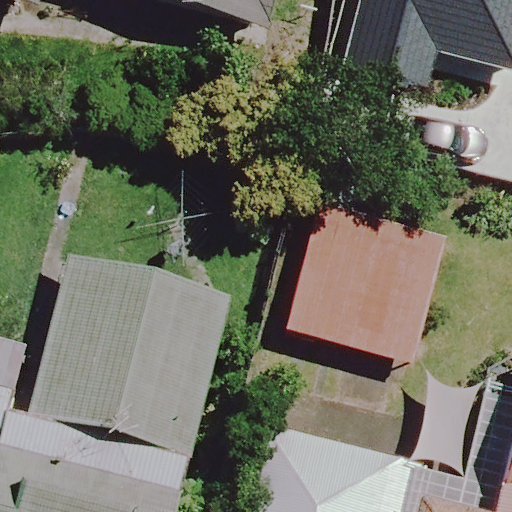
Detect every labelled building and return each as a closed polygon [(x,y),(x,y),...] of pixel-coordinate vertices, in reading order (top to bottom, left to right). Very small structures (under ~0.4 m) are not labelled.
[(279,0),(0,0),(0,24),(23,31),(31,0),(47,0),(265,55),(279,0)] [(429,251),(301,223),(272,351),(400,380),(429,251)] [(0,511),(168,511),(220,316),(49,272),(26,364),(0,357),(0,511)] [(511,511),(511,398),(504,397),(475,511),(511,511)] [(392,511),(400,481),(267,449),(252,511),(392,511)]
